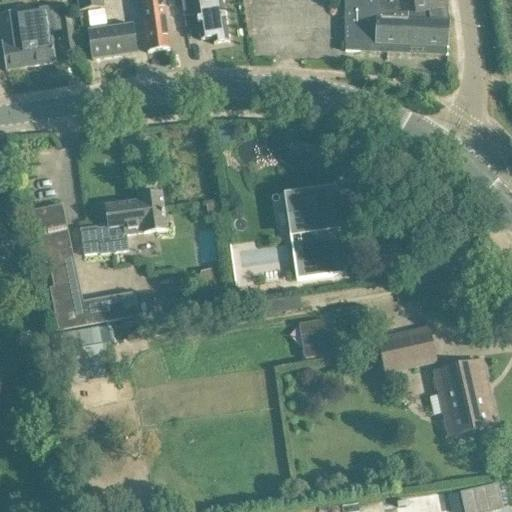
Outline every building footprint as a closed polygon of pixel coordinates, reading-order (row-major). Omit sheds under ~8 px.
[(105,7),(103,0),(77,0),(79,11),(105,7)] [(170,52),(163,0),(140,0),(148,55),(170,52)] [(181,0),(185,18),(197,16),(201,41),(213,39),(214,46),(230,43),(223,0),(214,0),(196,3),(195,0),(181,0)] [(344,0),(345,44),(346,44),(345,53),(447,58),(447,49),(448,49),(449,23),(430,21),(429,12),(417,14),(416,13),(399,14),(399,1),(378,1),(378,0),(344,0)] [(413,0),(416,13),(417,14),(429,12),(430,21),(449,23),(449,21),(445,0),(413,0)] [(18,13),(0,15),(0,28),(2,43),(2,44),(6,73),(56,65),(52,39),(50,39),(49,34),(56,33),(54,22),(56,22),(54,11),(19,16),(18,13)] [(56,22),(54,22),(56,33),(61,32),(64,54),(76,52),(71,19),(59,20),(60,21),(56,22)] [(137,56),(132,26),(89,32),(93,62),(137,56)] [(233,125),(217,127),(220,148),(237,145),(233,125)] [(167,233),(162,196),(158,197),(158,195),(157,193),(156,192),(154,191),(152,190),(150,190),(148,191),(146,192),(145,193),(144,195),(144,197),(144,199),(139,200),(140,204),(106,209),(109,230),(98,231),(97,230),(81,232),(84,258),(100,256),(101,257),(127,254),(125,238),(167,233)] [(332,190),(287,197),(293,237),(301,236),(308,279),(308,281),(345,276),(344,274),(332,192),(332,190)] [(83,305),(62,207),(34,213),(40,243),(38,244),(43,266),(53,263),(55,270),(50,271),(54,289),(50,290),(59,331),(138,317),(134,296),(83,305)] [(0,243),(10,241),(3,210),(0,211),(0,243)] [(199,227),(202,260),(216,259),(214,226),(199,227)] [(306,358),(335,356),(333,321),(304,323),(306,358)] [(110,328),(88,329),(90,380),(112,379),(110,328)] [(436,364),(429,330),(378,341),(386,375),(436,364)] [(497,427),(482,364),(434,375),(448,438),(497,427)] [(497,486),(460,494),(463,511),(498,511),(503,511),(497,486)]
